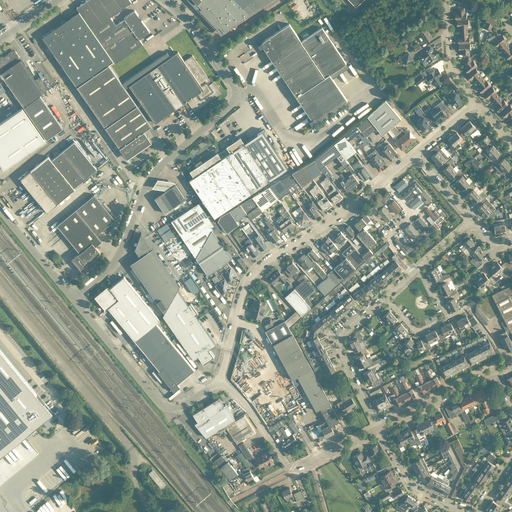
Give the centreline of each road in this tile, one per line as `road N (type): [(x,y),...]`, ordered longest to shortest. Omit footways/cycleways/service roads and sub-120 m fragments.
road 1 (unclassified): [(72,298),(113,262),(162,164),(232,104),(235,88),(177,9)]
road 2 (residential): [(219,380),(257,270),(413,154)]
road 3 (unknown): [(254,90),(297,143),(366,96),(319,14)]
road 4 (unclassified): [(219,380),(165,407),(72,298)]
road 5 (residential): [(378,428),(338,346),(385,297)]
road 6 (residential): [(378,428),(495,371)]
road 7 (track): [(170,408),(171,424),(239,511)]
road 8 (unknown): [(0,190),(68,133),(50,102)]
road 9 (residential): [(459,511),(411,485),(378,428)]
